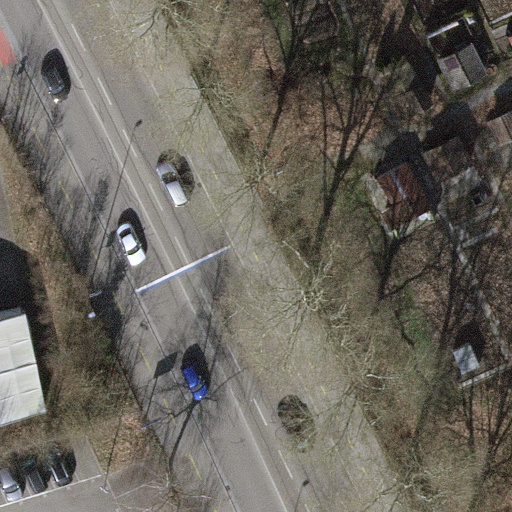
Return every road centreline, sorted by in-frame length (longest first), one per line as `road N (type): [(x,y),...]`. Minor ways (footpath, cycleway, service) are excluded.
road 1 (primary): [(337,511),(201,235)]
road 2 (primary): [(14,0),(148,264)]
road 3 (primary): [(148,264),(266,511)]
road 4 (primary): [(201,235),(87,0)]
road 5 (track): [(511,87),(355,161)]
